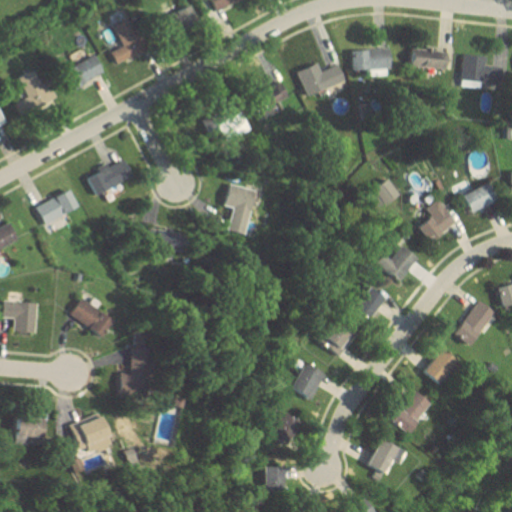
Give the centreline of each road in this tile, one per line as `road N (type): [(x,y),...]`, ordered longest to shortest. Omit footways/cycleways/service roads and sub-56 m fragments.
road 1 (residential): [(0,178),(278,23),(349,0)]
road 2 (residential): [(321,469),(344,408),(435,292),(463,262),(511,241)]
